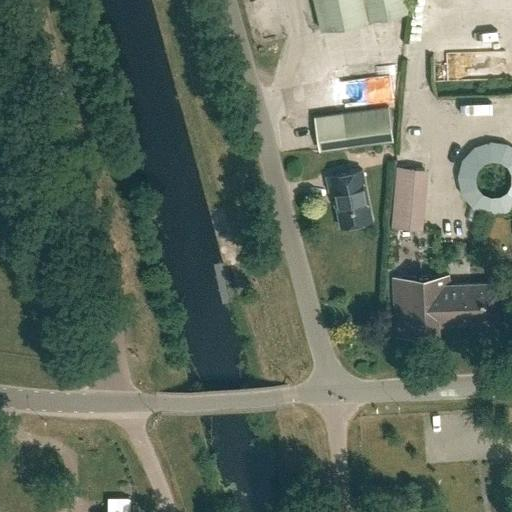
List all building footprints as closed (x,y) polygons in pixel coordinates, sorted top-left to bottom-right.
[(314,0),(321,31),(407,12),(404,0),(314,0)] [(431,99),(432,110),(448,109),(447,98),(431,99)] [(346,145),(393,139),(388,107),(314,117),(317,133),(344,130),(346,145)] [(423,231),(427,182),(428,169),(396,166),(394,179),(390,227),(423,231)] [(372,220),(363,169),(327,176),(330,190),(334,190),(341,226),(372,220)] [(449,284),(449,275),(392,277),(395,336),(438,335),(437,324),(499,321),(496,282),(449,284)] [(511,413),(495,391),(474,407),(491,430),(511,415),(511,413)]
